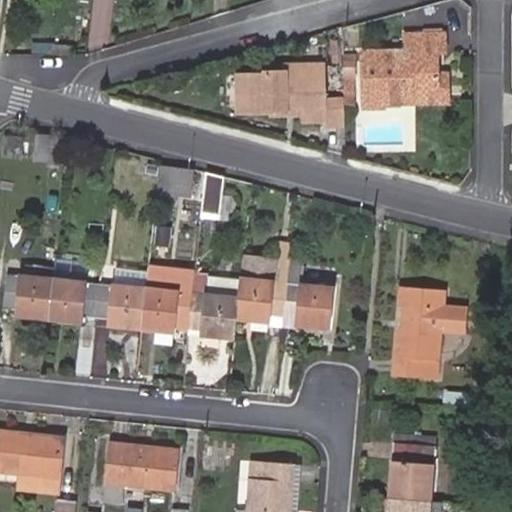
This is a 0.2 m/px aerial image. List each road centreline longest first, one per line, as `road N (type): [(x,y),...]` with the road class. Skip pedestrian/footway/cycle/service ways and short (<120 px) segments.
road 1 (residential): [(336,511),(342,423),(0,389)]
road 2 (residential): [(79,111),(487,215)]
road 3 (residential): [(79,111),(94,75),(110,68),(370,0)]
road 4 (residential): [(489,0),(487,215)]
